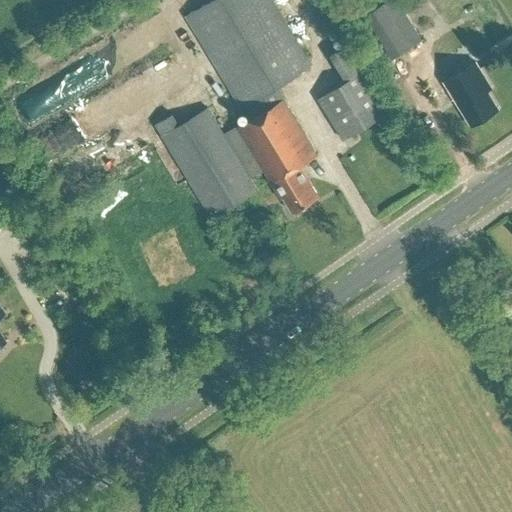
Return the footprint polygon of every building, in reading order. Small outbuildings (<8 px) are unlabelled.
[(268,0),(208,0),(185,14),(241,106),(244,105),(251,116),(225,132),(251,176),(263,169),(281,197),(283,196),(293,211),(319,195),(300,164),(317,153),(302,128),(283,97),(285,96),(278,84),(308,66),(268,0)] [(391,57),(422,38),(399,0),(386,0),(365,13),(391,57)] [(491,0),(466,0),(463,2),(490,46),(511,33),(491,0)] [(102,82),(161,55),(150,31),(91,58),(102,82)] [(364,34),(355,38),(364,60),(374,55),(364,34)] [(491,110),(498,106),(485,86),(490,84),(475,60),(443,79),(470,123),(477,119),(477,120),(492,111),(491,110)] [(343,137),(388,110),(364,69),(318,96),(343,137)] [(145,76),(60,128),(73,149),(159,97),(145,76)] [(171,113),(156,122),(162,133),(212,217),(259,188),(251,176),(225,132),(208,105),(178,124),(171,113)]
